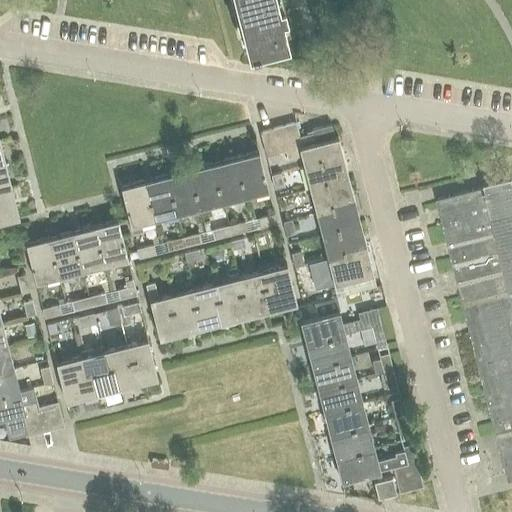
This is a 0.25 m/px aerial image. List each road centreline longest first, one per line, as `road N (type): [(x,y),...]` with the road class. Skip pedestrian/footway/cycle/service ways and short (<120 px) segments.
road 1 (residential): [(459,511),(356,102)]
road 2 (residential): [(356,102),(0,44)]
road 3 (tertiary): [(258,511),(0,469)]
road 4 (residential): [(511,127),(356,102)]
